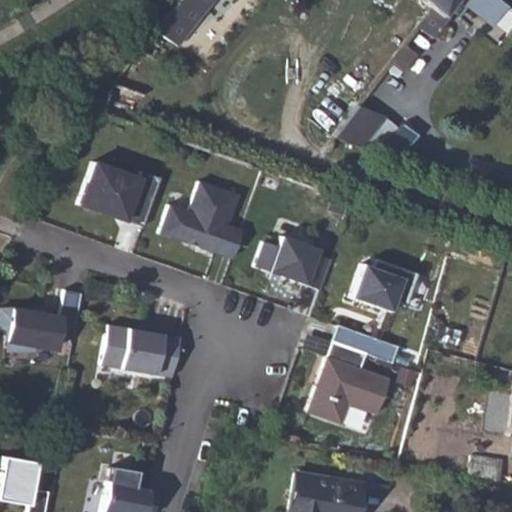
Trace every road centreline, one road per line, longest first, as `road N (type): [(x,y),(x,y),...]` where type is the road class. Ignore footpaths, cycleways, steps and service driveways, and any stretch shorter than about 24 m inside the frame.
road 1 (residential): [(211,349),(222,311),(30,245)]
road 2 (residential): [(165,511),(211,349)]
